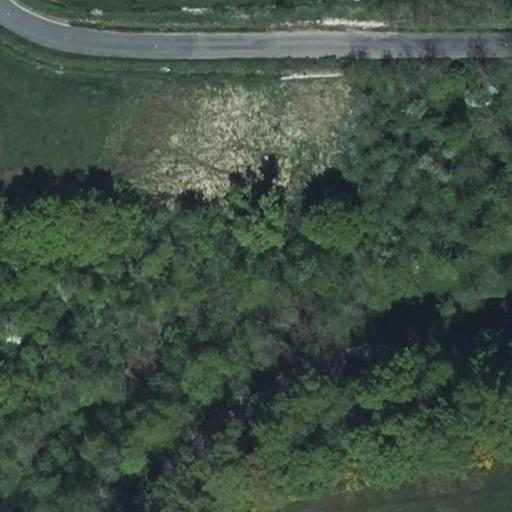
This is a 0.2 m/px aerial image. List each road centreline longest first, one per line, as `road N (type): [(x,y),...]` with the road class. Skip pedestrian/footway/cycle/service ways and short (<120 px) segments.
road 1 (secondary): [(511,42),(132,46),(50,35),(0,8)]
road 2 (secondary): [(132,511),(266,385),(511,334)]
